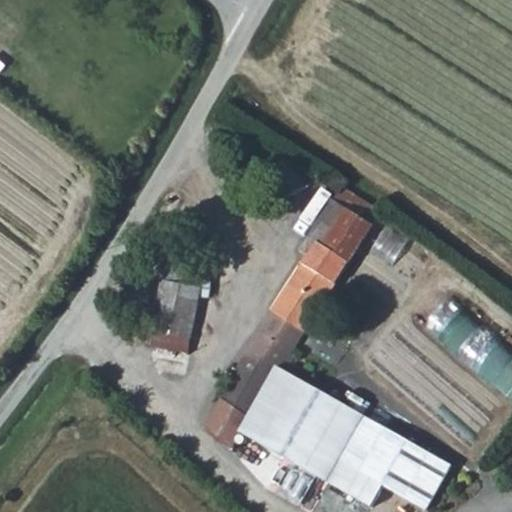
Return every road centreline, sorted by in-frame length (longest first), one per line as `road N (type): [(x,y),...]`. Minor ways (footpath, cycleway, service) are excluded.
road 1 (unclassified): [(73,326),(254,14)]
road 2 (unclassified): [(73,326),(273,511)]
